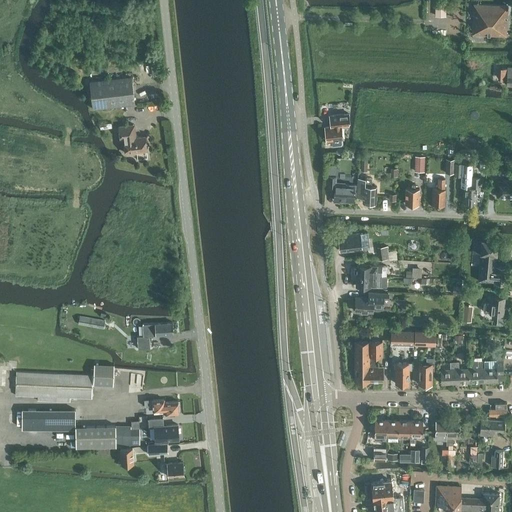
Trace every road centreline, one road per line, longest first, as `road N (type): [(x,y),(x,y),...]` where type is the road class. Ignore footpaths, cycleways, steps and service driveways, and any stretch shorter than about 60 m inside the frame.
road 1 (unclassified): [(222,511),(163,0)]
road 2 (primary): [(317,402),(276,0)]
road 3 (track): [(29,0),(11,62),(19,81),(67,122),(76,208)]
road 4 (residential): [(511,219),(317,209)]
road 5 (residential): [(363,399),(511,397)]
